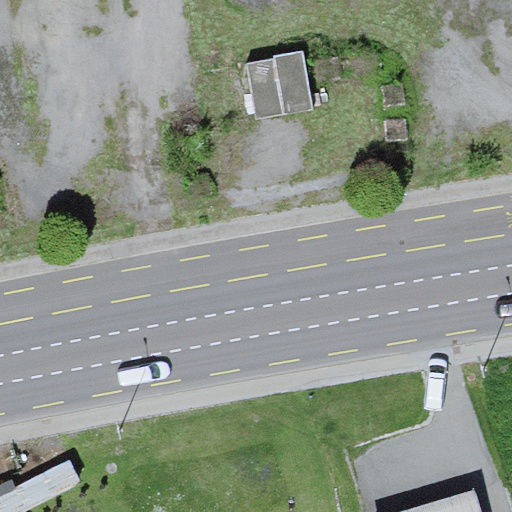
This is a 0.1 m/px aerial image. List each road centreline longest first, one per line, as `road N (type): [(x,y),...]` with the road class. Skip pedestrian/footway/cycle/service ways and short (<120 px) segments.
road 1 (primary): [(0,373),(511,279)]
road 2 (unknown): [(416,294),(492,511)]
